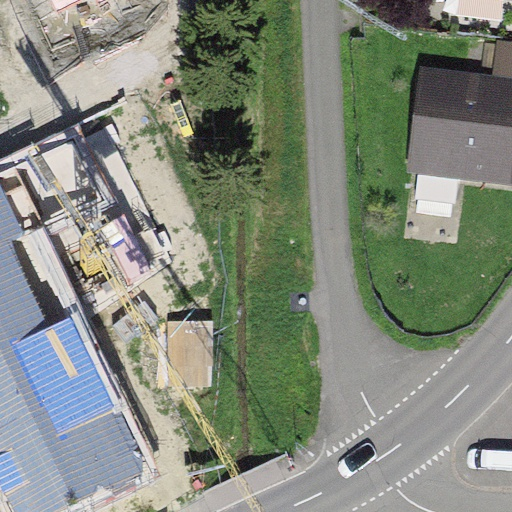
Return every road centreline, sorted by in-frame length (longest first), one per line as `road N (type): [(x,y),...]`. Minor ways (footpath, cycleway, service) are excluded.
road 1 (residential): [(326,0),(347,342),(377,466)]
road 2 (tertiary): [(377,466),(495,356),(511,329)]
road 3 (tertiary): [(263,511),(377,466)]
